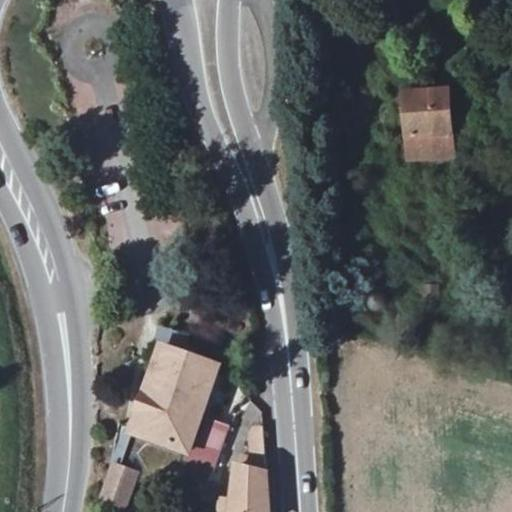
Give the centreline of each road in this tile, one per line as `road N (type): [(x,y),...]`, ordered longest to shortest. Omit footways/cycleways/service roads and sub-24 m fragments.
road 1 (primary): [(65,511),(68,376),(57,293),(36,225)]
road 2 (secondary): [(300,511),(289,329),(264,240)]
road 3 (secondary): [(176,0),(200,105),(264,240)]
road 4 (secondary): [(264,240),(259,167),(231,88),(229,0)]
